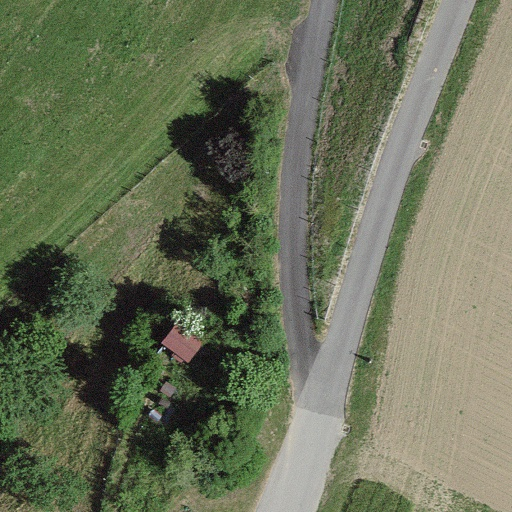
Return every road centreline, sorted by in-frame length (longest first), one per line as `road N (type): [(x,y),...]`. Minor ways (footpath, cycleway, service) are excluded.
road 1 (unclassified): [(463,0),(322,414)]
road 2 (residential): [(319,0),(300,88),(290,292),(322,414)]
